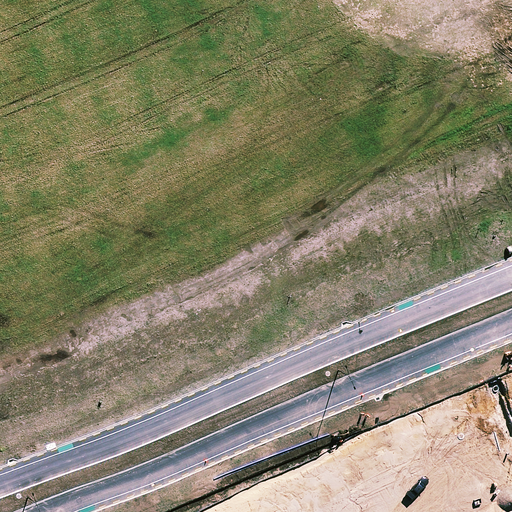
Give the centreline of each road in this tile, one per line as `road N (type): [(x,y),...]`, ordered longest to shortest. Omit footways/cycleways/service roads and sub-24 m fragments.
road 1 (secondary): [(0,484),(511,273)]
road 2 (secondary): [(511,324),(55,511)]
